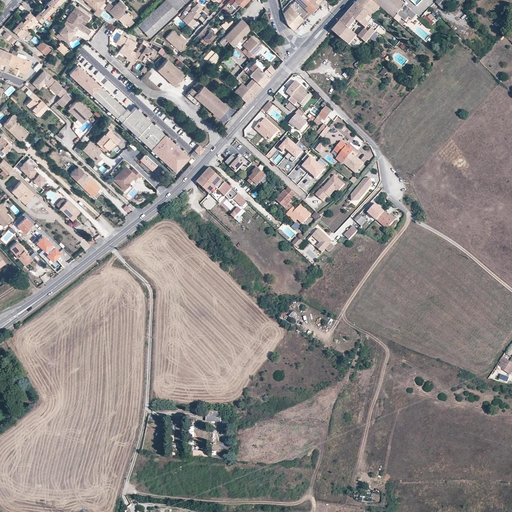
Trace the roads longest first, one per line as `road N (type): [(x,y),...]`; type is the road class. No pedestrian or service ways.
road 1 (primary): [(292,62),(184,183),(31,305)]
road 2 (track): [(408,212),(340,314),(364,332),(331,405),(313,499)]
road 3 (unclassified): [(292,62),(372,144),(387,196),(511,290)]
road 4 (track): [(109,245),(152,300),(147,400),(118,511)]
